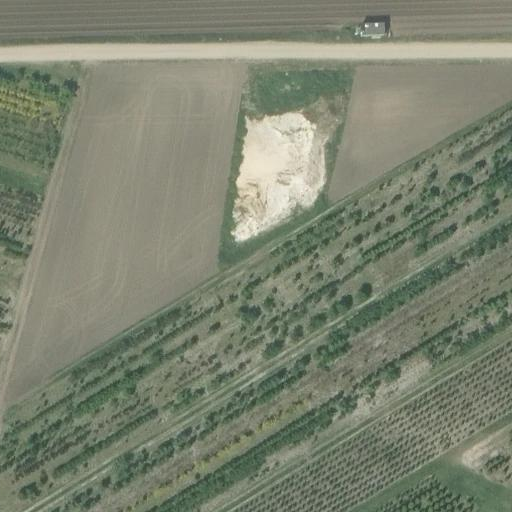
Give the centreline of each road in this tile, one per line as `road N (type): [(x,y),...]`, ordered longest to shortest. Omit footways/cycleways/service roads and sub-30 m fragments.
road 1 (track): [(511,53),(0,56)]
road 2 (track): [(0,391),(99,54)]
